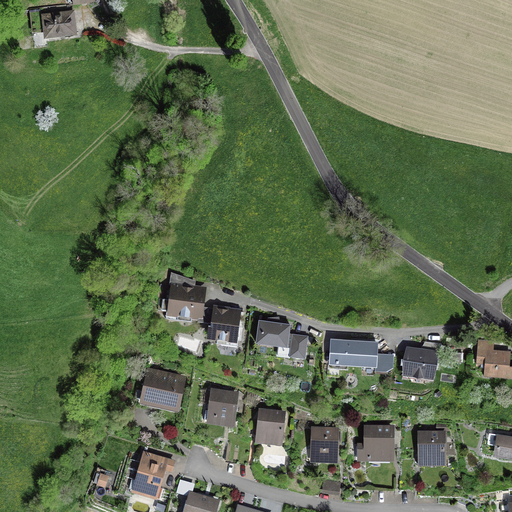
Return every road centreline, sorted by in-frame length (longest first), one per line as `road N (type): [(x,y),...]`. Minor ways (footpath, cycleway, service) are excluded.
road 1 (residential): [(212,293),(305,325),(389,331),(496,316)]
road 2 (tertiary): [(483,307),(363,223),(301,125)]
road 3 (residential): [(190,470),(365,511)]
road 4 (tertiary): [(233,0),(301,125)]
